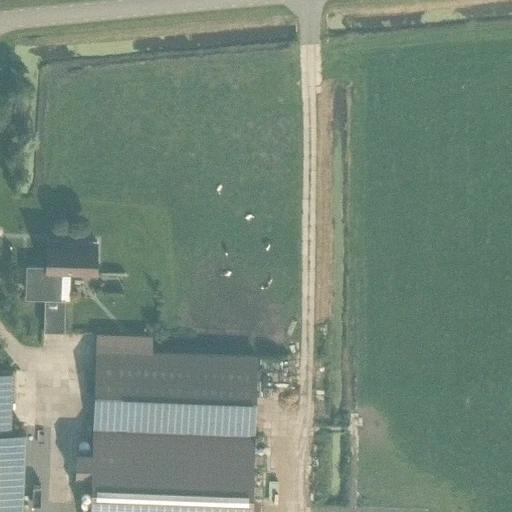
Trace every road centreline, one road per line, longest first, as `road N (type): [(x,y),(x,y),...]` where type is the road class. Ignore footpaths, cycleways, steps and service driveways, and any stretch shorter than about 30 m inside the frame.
road 1 (tertiary): [(0,21),(225,0)]
road 2 (unknown): [(0,315),(52,395),(62,511)]
